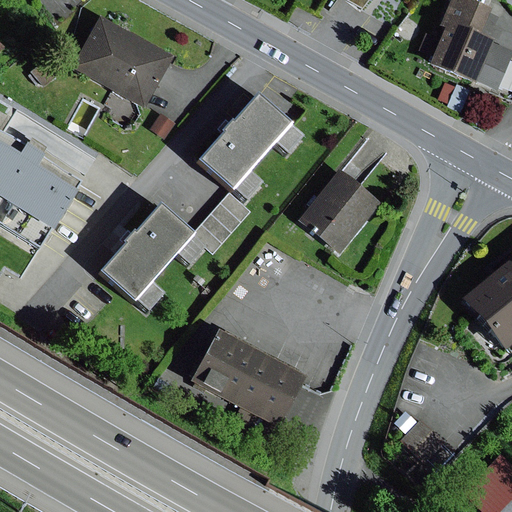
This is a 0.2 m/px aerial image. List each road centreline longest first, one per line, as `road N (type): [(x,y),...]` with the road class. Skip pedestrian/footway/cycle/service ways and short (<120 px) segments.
road 1 (tertiary): [(487,166),(395,320),(329,511)]
road 2 (primary): [(487,166),(187,0)]
road 3 (motorway): [(227,511),(0,379)]
road 4 (motorway): [(0,443),(114,511)]
